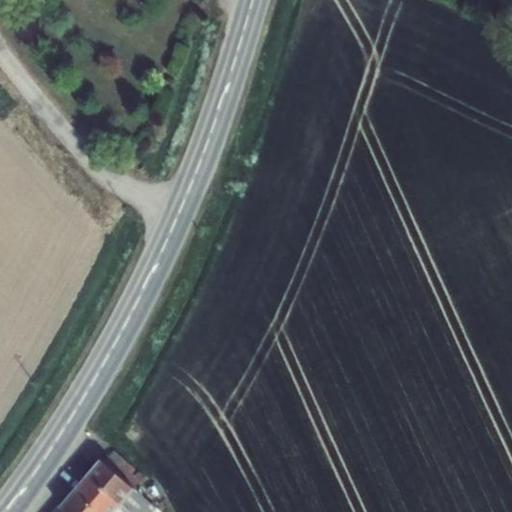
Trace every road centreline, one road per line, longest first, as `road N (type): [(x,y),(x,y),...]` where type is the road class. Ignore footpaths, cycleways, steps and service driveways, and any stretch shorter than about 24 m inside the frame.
road 1 (secondary): [(7,511),(92,383),(159,258),(253,0)]
road 2 (track): [(0,36),(65,129),(130,188),(179,212)]
